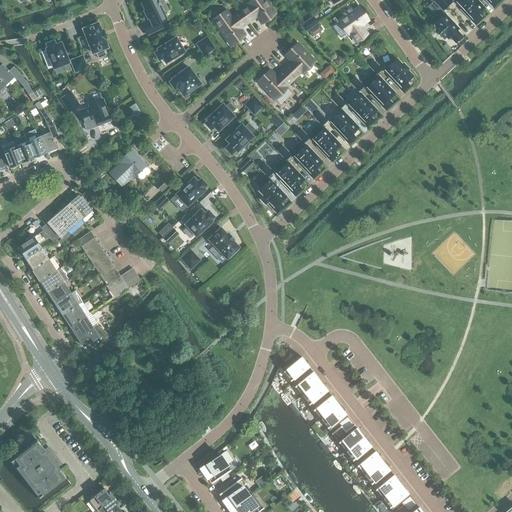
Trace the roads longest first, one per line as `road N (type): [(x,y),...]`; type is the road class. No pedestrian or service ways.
road 1 (residential): [(439,511),(315,353),(272,325)]
road 2 (residential): [(432,80),(264,242)]
road 3 (residential): [(0,186),(52,164),(74,179),(0,239)]
road 4 (residential): [(179,465),(236,416),(265,361),(272,325)]
road 5 (tertiary): [(145,493),(52,369)]
road 6 (residential): [(264,242),(178,126)]
road 7 (residential): [(52,369),(63,347),(0,249)]
road 8 (residential): [(178,126),(281,34)]
road 9 (residential): [(178,126),(127,45),(113,5)]
road 10 (residential): [(50,511),(84,479),(39,421)]
